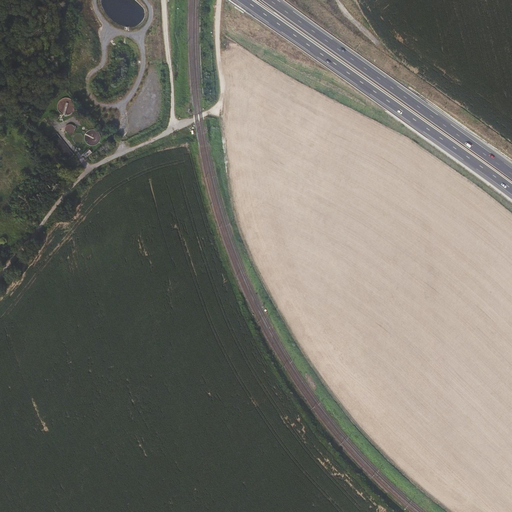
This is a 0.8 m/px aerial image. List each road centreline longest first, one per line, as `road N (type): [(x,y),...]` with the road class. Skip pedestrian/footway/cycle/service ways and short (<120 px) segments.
road 1 (track): [(463,511),(360,416),(301,337),(238,210),(224,93)]
road 2 (motorway): [(242,0),(511,189)]
road 3 (motorway): [(511,173),(273,0)]
road 4 (track): [(120,153),(220,102),(215,0)]
road 5 (track): [(173,129),(164,0)]
